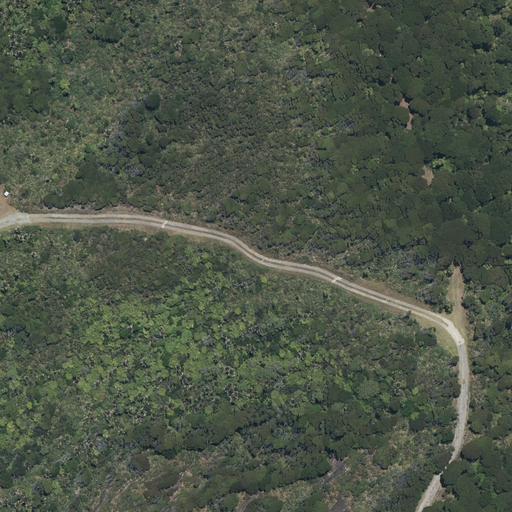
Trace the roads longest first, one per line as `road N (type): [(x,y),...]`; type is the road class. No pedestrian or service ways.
road 1 (track): [(370,0),(426,160),(459,334),(461,382),(413,511)]
road 2 (track): [(0,227),(21,216),(139,218),(206,233),(459,334)]
